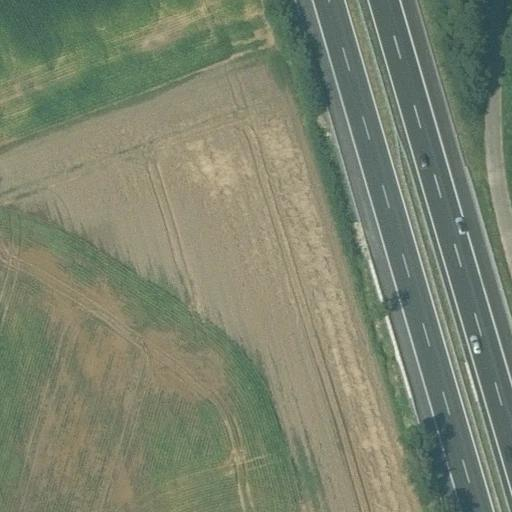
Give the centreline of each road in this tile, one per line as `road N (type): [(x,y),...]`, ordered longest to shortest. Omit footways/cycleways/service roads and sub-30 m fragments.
road 1 (motorway): [(323,0),(475,511)]
road 2 (motorway): [(511,449),(381,0)]
road 3 (unclassified): [(511,239),(491,138),(498,0)]
